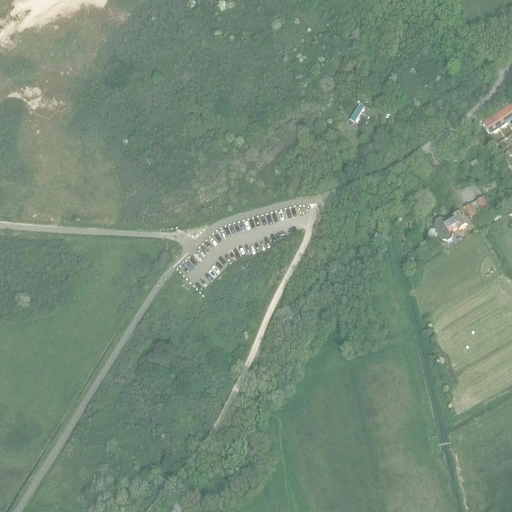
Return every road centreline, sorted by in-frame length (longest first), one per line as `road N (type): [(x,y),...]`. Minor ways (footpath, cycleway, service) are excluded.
road 1 (unclassified): [(148,511),(218,422),(313,216)]
road 2 (unclassified): [(326,199),(429,147),(511,68)]
road 3 (track): [(233,392),(268,410),(290,511)]
